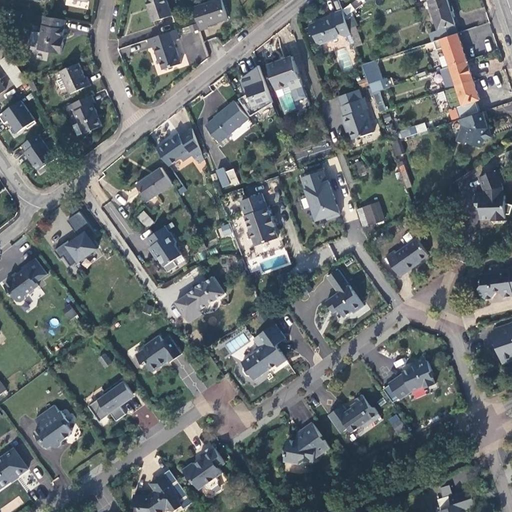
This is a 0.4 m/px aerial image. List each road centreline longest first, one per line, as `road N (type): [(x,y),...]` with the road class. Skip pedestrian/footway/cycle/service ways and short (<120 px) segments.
road 1 (residential): [(478,404),(452,327),(407,311),(237,428),(216,398),(52,511)]
road 2 (residential): [(139,129),(302,0)]
road 3 (unknown): [(289,10),(351,143),(369,143),(390,128)]
road 4 (residential): [(139,129),(103,52),(108,0)]
road 5 (residential): [(32,199),(54,198),(139,129)]
